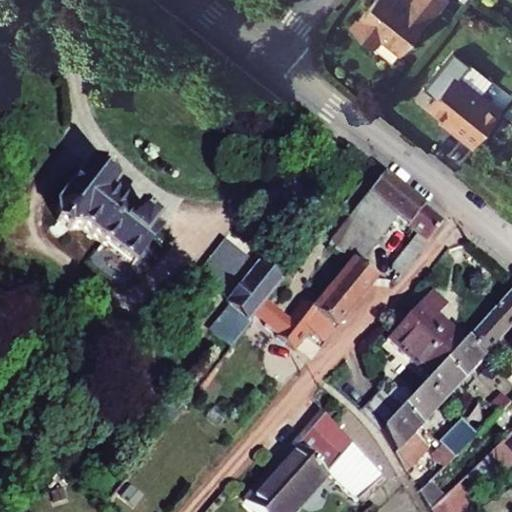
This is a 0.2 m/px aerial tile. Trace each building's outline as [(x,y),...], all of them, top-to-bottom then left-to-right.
[(370,0),(348,28),(371,46),(380,36),(401,53),(443,0),(405,0),(403,3),(399,0),(370,0)] [(374,51),(395,63),(400,54),(380,42),(374,51)] [(455,75),(430,106),(457,127),(453,132),(475,149),(504,114),(455,75)] [(82,230),(131,266),(157,232),(150,227),(154,224),(137,211),(134,215),(108,194),(115,185),(89,164),(53,208),(54,221),(68,231),(82,230)] [(395,220),(417,237),(394,264),(403,272),(441,224),(381,176),(366,196),(367,198),(351,216),(380,239),(395,220)] [(351,216),(329,243),(354,264),(358,267),(380,239),(351,216)] [(288,243),(263,274),(280,287),(305,257),(288,243)] [(278,341),(293,353),(309,333),(322,344),(374,280),(358,267),(354,264),(314,313),(303,304),(288,321),(267,304),(253,321),(278,341)] [(250,325),(253,321),(267,304),(280,287),(263,274),(257,269),(221,312),(225,317),(231,310),(250,325)] [(511,289),(464,342),(483,359),(511,327),(511,289)] [(387,341),(421,372),(447,343),(456,351),(464,342),(431,312),(440,303),(430,294),(387,341)] [(223,326),(239,339),(250,325),(231,310),(225,317),(229,318),(223,326)] [(239,339),(225,357),(234,365),(243,354),(258,366),(278,341),(253,321),(250,325),(239,339)] [(462,382),(483,359),(464,342),(456,351),(443,365),(462,382)] [(421,372),(429,380),(443,365),(456,351),(447,343),(421,372)] [(211,374),(221,381),(234,365),(225,357),(211,374)] [(429,380),(422,387),(441,404),(462,382),(443,365),(429,380)] [(499,396),(489,407),(498,416),(511,402),(511,385),(507,381),(495,392),(499,396)] [(412,399),(400,411),(419,428),(441,404),(422,387),(412,399)] [(463,424),(465,426),(472,418),(461,408),(476,395),(470,389),(448,411),(463,424)] [(392,391),(386,398),(391,403),(398,410),(400,411),(412,399),(402,390),(392,391)] [(359,411),(372,424),(391,403),(386,398),(379,391),(359,411)] [(372,424),(379,430),(398,410),(391,403),(372,424)] [(472,418),(465,426),(478,437),(498,416),(489,407),(486,404),(472,418)] [(140,431),(157,443),(172,423),(156,411),(140,431)] [(381,431),(402,468),(416,452),(406,442),(419,428),(400,411),(381,431)] [(293,511),(327,475),(356,502),(381,478),(321,415),(245,502),(255,511),(293,511)] [(159,462),(158,461),(117,504),(124,511),(150,511),(183,478),(184,479),(218,443),(197,424),(189,432),(206,449),(201,455),(192,447),(182,457),(172,448),(159,462)] [(440,447),(445,453),(454,460),(478,437),(465,426),(463,424),(440,447)] [(511,433),(503,443),(511,453),(511,433)] [(420,477),(431,484),(454,460),(445,453),(420,477)] [(416,481),(426,488),(431,484),(420,477),(416,481)] [(455,490),(467,511),(479,511),(480,511),(463,482),(455,490)] [(431,511),(467,511),(455,490),(431,511)] [(385,511),(418,511),(407,493),(385,511)]
